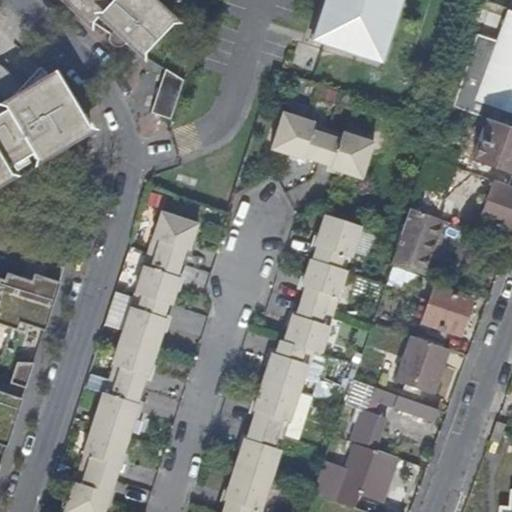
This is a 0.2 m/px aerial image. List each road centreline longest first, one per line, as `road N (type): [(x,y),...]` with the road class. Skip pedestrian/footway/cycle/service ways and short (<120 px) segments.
road 1 (residential): [(23,511),(134,158),(119,111),(79,53),(21,0)]
road 2 (residential): [(166,511),(268,199)]
road 3 (residential): [(429,511),(511,314)]
